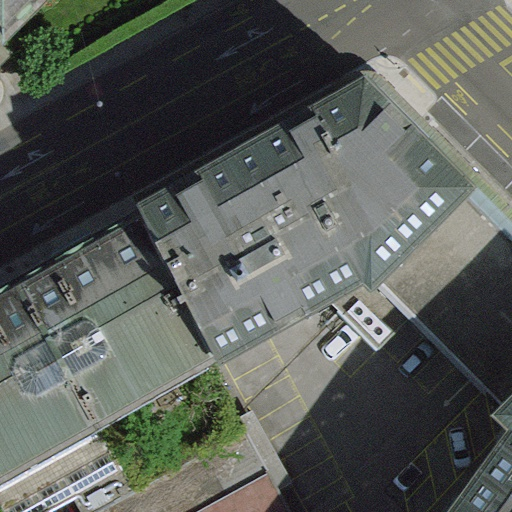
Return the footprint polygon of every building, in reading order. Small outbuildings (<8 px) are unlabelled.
[(0,0),(0,35),(2,37),(40,0),(0,0)] [(2,37),(0,35),(0,64),(13,53),(2,37)] [(464,189),(365,90),(140,214),(214,355),(328,292),(374,272),(464,189)] [(374,272),(328,292),(335,305),(381,351),(416,318),(490,390),(511,410),(511,237),(464,189),(374,272)] [(214,355),(140,214),(19,283),(98,423),(214,355)] [(0,475),(98,423),(19,283),(0,293),(0,475)] [(100,511),(137,491),(98,423),(0,475),(0,510),(1,511),(53,511),(52,509),(77,497),(85,511),(100,511)] [(292,511),(248,429),(137,491),(100,511),(292,511)] [(511,441),(488,475),(511,492),(511,441)] [(511,511),(511,492),(488,475),(461,511),(511,511)]
